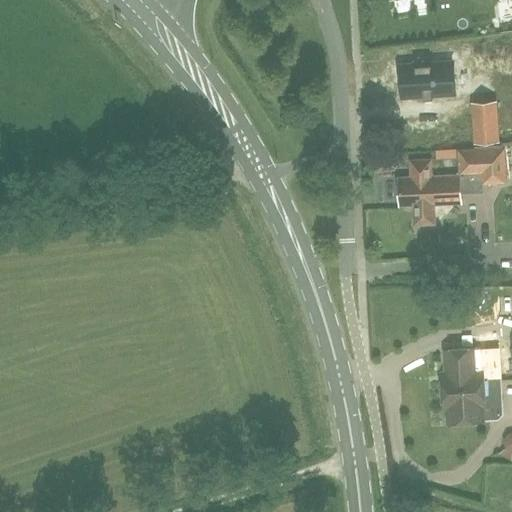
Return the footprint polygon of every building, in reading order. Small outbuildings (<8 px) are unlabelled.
[(470,9),(472,33),(494,31),(493,7),(470,9)] [(456,92),(454,60),(402,63),(404,95),(425,94),(425,97),(434,97),(434,93),(456,92)] [(498,141),(495,102),(472,103),(474,143),(498,141)] [(484,193),(483,182),(505,181),(503,148),(459,152),(462,195),(484,193)] [(400,178),(401,205),(414,205),(415,224),(435,224),(434,204),(439,204),(439,203),(460,203),(459,177),(439,177),(431,177),(431,160),(411,161),(411,178),(400,178)] [(476,372),(474,349),(444,351),(446,374),(442,374),(444,408),(448,408),(449,423),(483,421),(482,406),(484,406),(482,372),(476,372)] [(511,459),(511,434),(503,456),(511,459)]
